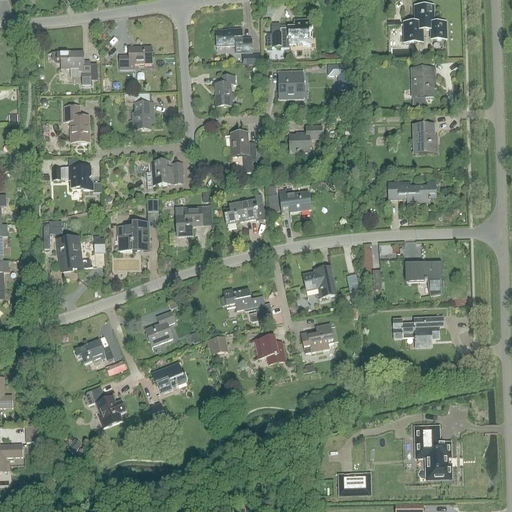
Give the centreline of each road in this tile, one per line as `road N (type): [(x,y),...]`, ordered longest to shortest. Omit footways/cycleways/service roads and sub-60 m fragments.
road 1 (residential): [(501,234),(496,0)]
road 2 (residential): [(511,467),(501,234)]
road 3 (residential): [(274,251),(501,234)]
road 4 (residential): [(179,4),(5,25)]
road 5 (residential): [(107,304),(274,251)]
road 6 (residential): [(190,124),(179,4)]
